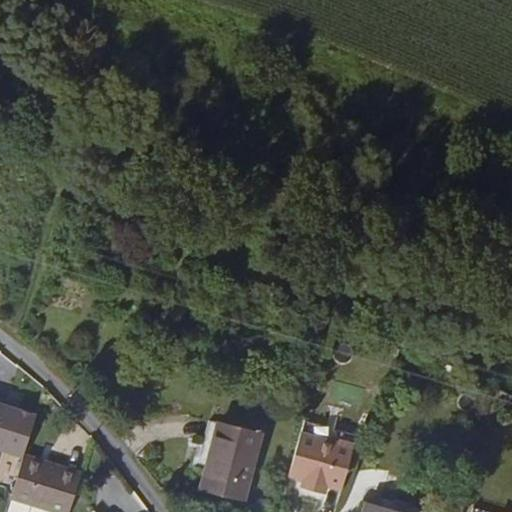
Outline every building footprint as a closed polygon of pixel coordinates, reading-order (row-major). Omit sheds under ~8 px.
[(0,442),(7,445),(22,394),(0,387),(0,442)] [(241,499),(258,434),(216,422),(199,487),(241,499)] [(299,431),(287,476),(301,479),(299,486),(324,493),(325,486),(340,490),(353,443),(338,439),(337,442),(299,431)] [(46,462),(20,454),(19,458),(44,466),(46,462)] [(44,466),(19,458),(8,497),(55,511),(67,511),(80,473),(46,462),(44,466)] [(374,496),(371,507),(369,511),(423,511),(424,509),(374,496)]
